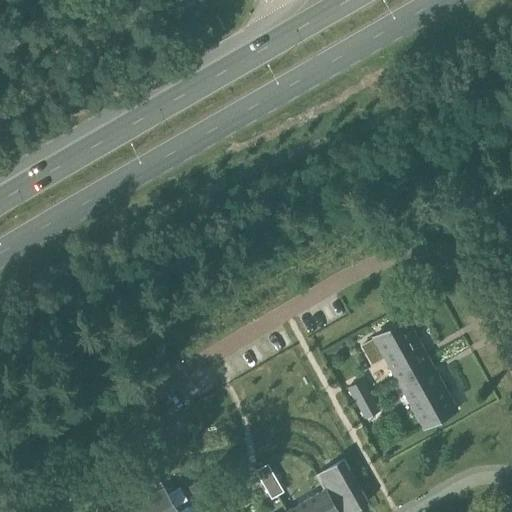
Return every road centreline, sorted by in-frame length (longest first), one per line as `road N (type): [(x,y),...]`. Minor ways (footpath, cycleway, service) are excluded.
road 1 (primary): [(0,253),(437,0)]
road 2 (residential): [(511,363),(474,284),(459,268),(424,254),(359,270),(150,389)]
road 3 (primary): [(351,0),(0,202)]
road 4 (unclassified): [(0,121),(157,0)]
